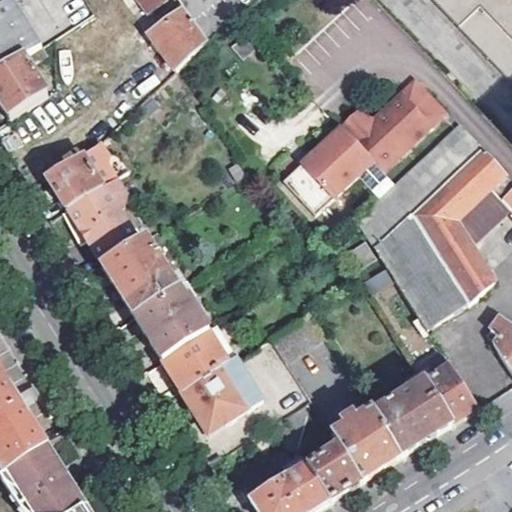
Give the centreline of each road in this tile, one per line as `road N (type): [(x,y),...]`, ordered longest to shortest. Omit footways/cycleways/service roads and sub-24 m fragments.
road 1 (residential): [(168,511),(0,253)]
road 2 (secondary): [(392,511),(511,435)]
